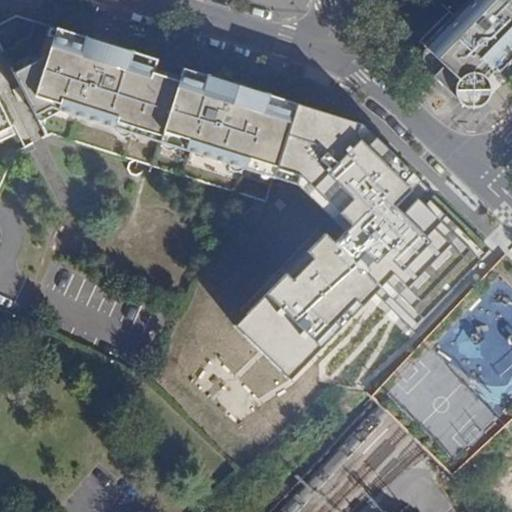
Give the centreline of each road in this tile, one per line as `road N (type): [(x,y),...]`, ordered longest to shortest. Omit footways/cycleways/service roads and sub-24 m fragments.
road 1 (residential): [(354,41),(303,46),(150,0)]
road 2 (residential): [(477,172),(415,124),(378,84),(354,41)]
